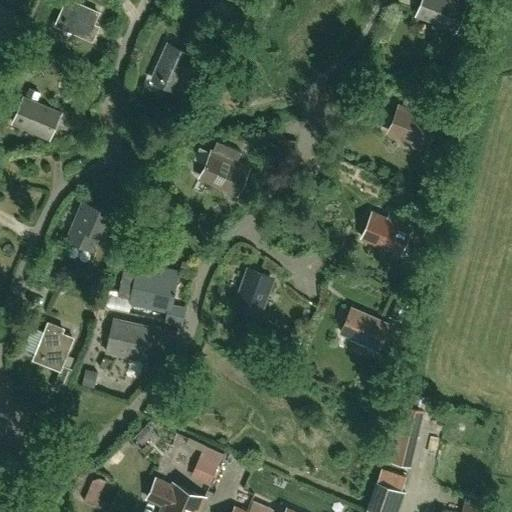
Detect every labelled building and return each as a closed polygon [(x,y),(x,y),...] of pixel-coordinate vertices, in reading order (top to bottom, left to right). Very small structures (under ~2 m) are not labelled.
[(92,24),(98,12),(70,0),(66,0),(61,12),(66,14),(61,26),(92,40),(98,27),(92,24)] [(423,0),(418,15),(454,30),(465,0),(423,0)] [(178,90),(191,60),(179,54),(181,49),(168,43),(154,74),(166,79),(164,84),(178,90)] [(49,123),(55,110),(24,97),(18,110),(23,112),(18,124),(49,138),(55,125),(49,123)] [(414,112),(404,108),(399,120),(394,118),(389,131),(420,144),(425,132),(430,135),(440,110),(419,101),(414,112)] [(237,178),(243,165),(212,151),(206,165),(211,167),(205,179),(236,193),(242,180),(237,178)] [(92,249),(106,219),(94,213),(96,208),(83,202),(69,233),(81,239),(79,243),(92,249)] [(404,241),(409,227),(378,214),(373,227),(368,225),(362,238),(394,251),(399,239),(404,241)] [(152,261),(127,255),(118,295),(130,297),(130,301),(151,306),(151,308),(168,311),(168,312),(167,312),(166,317),(183,321),(187,304),(171,300),(177,272),(151,266),(152,261)] [(260,314),(272,283),(259,278),(261,273),(248,268),(236,300),(248,304),(247,309),(260,314)] [(382,336),(388,323),(357,309),(352,322),(347,319),(341,333),(372,346),(377,334),(382,336)] [(147,354),(153,327),(127,321),(126,326),(112,323),(106,351),(130,356),(131,351),(147,354)] [(59,369),(73,338),(61,333),(63,328),(49,322),(36,353),(48,359),(46,363),(59,369)] [(420,465),(425,406),(396,404),(391,463),(420,465)] [(350,447),(360,411),(341,406),(331,442),(350,447)] [(203,445),(189,476),(208,485),(222,454),(203,445)] [(395,511),(403,490),(403,489),(401,489),(405,476),(379,467),(375,480),(365,507),(363,511),(395,511)] [(87,495),(84,502),(96,507),(99,500),(107,482),(96,477),(87,495)] [(156,478),(147,497),(160,502),(160,501),(164,503),(159,511),(196,511),(204,496),(173,482),(172,485),(156,478)] [(483,511),(485,503),(477,501),(478,497),(468,494),(463,511),(483,511)]
